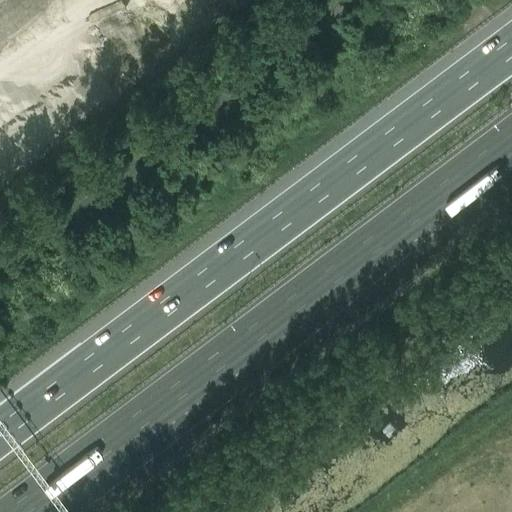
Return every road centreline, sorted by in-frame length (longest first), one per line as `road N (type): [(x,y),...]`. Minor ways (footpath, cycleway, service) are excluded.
road 1 (motorway): [(511,47),(0,430)]
road 2 (motorway): [(16,511),(511,138)]
